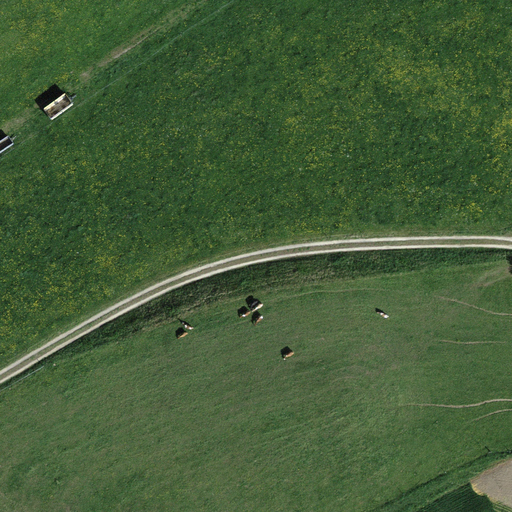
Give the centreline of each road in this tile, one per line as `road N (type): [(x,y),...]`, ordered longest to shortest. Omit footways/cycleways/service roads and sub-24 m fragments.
road 1 (track): [(511,243),(339,244),(221,264),(119,307),(0,376)]
road 2 (track): [(0,136),(202,0)]
